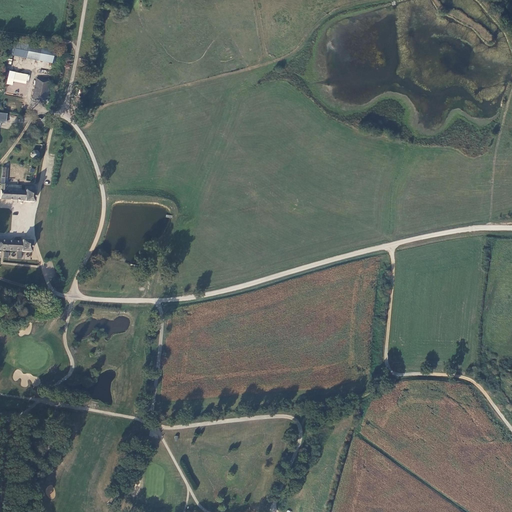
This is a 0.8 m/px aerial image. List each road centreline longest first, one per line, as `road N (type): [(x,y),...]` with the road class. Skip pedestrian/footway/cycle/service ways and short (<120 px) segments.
road 1 (unclassified): [(511,228),(446,231),(155,301),(64,296),(0,277)]
road 2 (track): [(86,0),(66,117),(90,153),(103,209),(64,296)]
road 3 (track): [(392,244),(390,372),(469,378),(511,431)]
